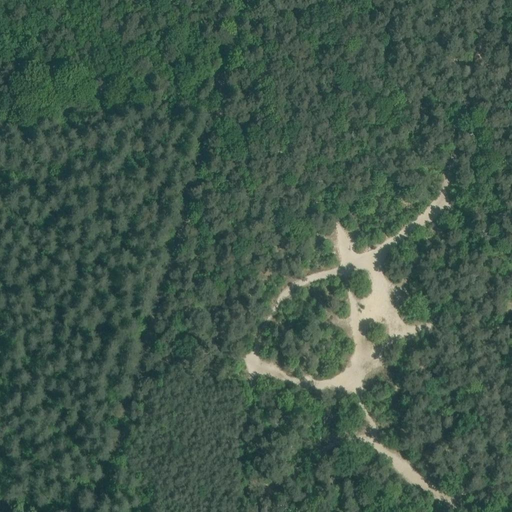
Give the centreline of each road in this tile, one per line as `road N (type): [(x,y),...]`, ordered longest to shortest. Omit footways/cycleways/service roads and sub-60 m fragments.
road 1 (track): [(487,0),(431,212),(308,278),(264,317),(248,360),(243,432),(253,499),(264,500),(354,438),(370,439),(446,489),(480,488),(511,475)]
road 2 (track): [(417,320),(345,383),(302,382),(226,353),(184,358),(147,344)]
road 3 (track): [(147,344),(213,118)]
road 4 (track): [(90,511),(147,344)]
